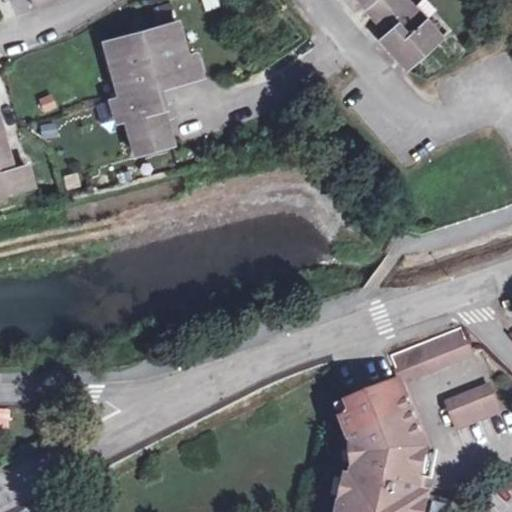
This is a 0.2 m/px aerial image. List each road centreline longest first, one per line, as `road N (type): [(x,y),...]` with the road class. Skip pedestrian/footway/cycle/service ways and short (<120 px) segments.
road 1 (unclassified): [(130,429),(312,348),(459,299)]
road 2 (residential): [(297,0),(407,119),(435,129),(491,98),(511,107)]
road 3 (unknown): [(341,45),(302,71),(198,115)]
road 4 (unclassified): [(0,491),(130,429)]
road 5 (unclassified): [(0,398),(100,397),(130,429)]
